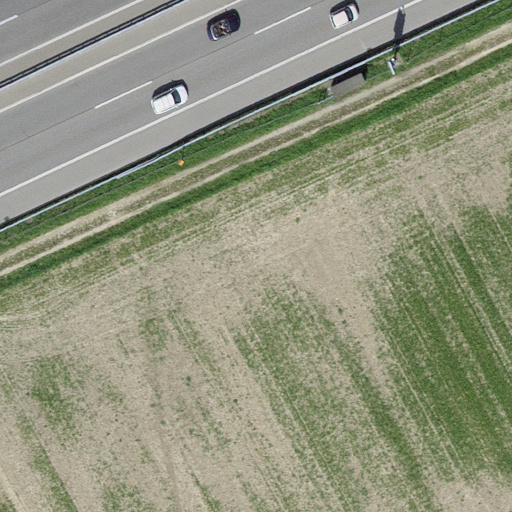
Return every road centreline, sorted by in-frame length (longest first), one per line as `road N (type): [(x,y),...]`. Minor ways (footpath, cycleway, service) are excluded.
road 1 (track): [(0,266),(511,32)]
road 2 (motorway): [(0,152),(326,0)]
